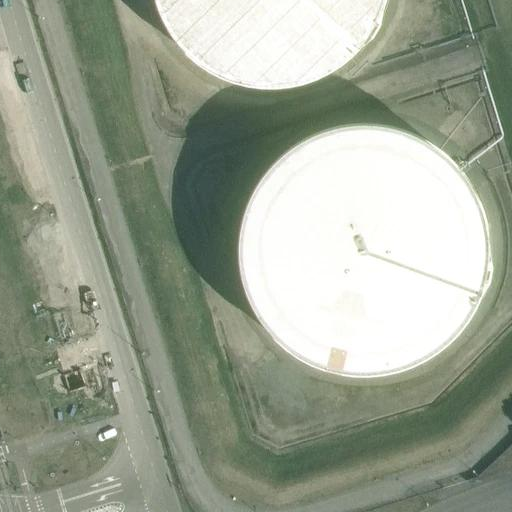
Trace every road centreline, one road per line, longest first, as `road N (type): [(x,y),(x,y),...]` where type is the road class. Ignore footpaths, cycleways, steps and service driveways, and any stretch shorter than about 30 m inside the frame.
road 1 (unclassified): [(7,0),(152,474)]
road 2 (unclassified): [(152,474),(27,511)]
